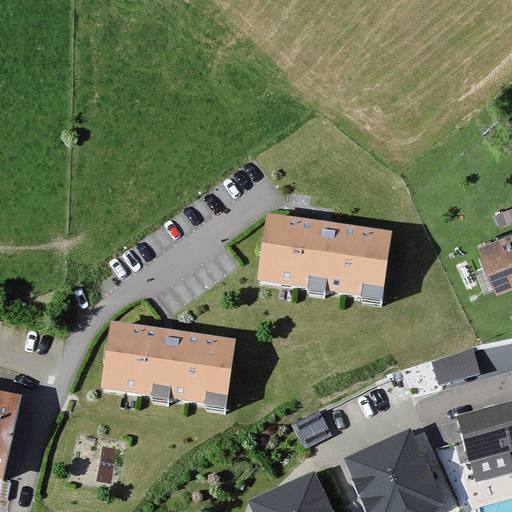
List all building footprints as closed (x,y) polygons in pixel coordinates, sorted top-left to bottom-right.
[(389,242),(269,224),(260,284),(380,302),(389,242)] [(511,281),(511,234),(486,246),(503,285),(511,281)] [(113,331),(105,391),(223,409),(232,349),(113,331)] [(511,336),(433,356),(440,384),(511,365),(511,336)] [(27,400),(0,395),(0,479),(12,482),(27,400)] [(511,412),(511,408),(457,423),(468,461),(511,448),(511,412)] [(430,511),(441,508),(409,437),(348,465),(369,511),(430,511)] [(326,511),(313,480),(252,507),(253,511),(326,511)]
